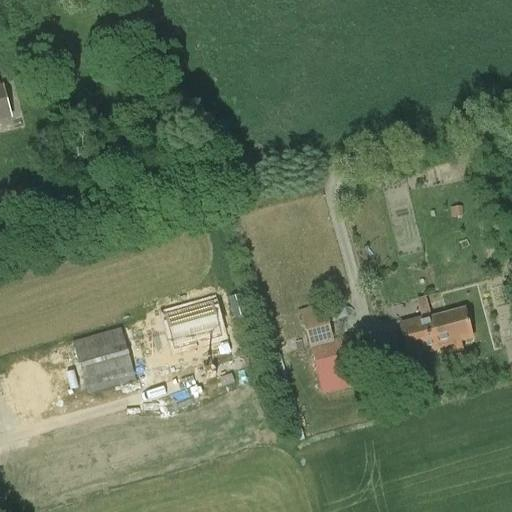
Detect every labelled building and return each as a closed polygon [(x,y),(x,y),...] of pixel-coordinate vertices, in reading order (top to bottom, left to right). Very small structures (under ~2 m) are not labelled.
[(0,121),(11,119),(4,95),(2,88),(0,88),(0,121)] [(360,382),(357,371),(350,339),(334,343),(323,306),(299,313),(310,350),(321,392),(360,382)] [(217,307),(170,320),(179,352),(226,339),(217,307)] [(462,352),(461,346),(460,344),(472,341),(464,313),(431,321),(431,319),(399,328),(408,360),(437,353),(438,359),(462,352)] [(64,385),(55,353),(9,365),(18,398),(64,385)]
